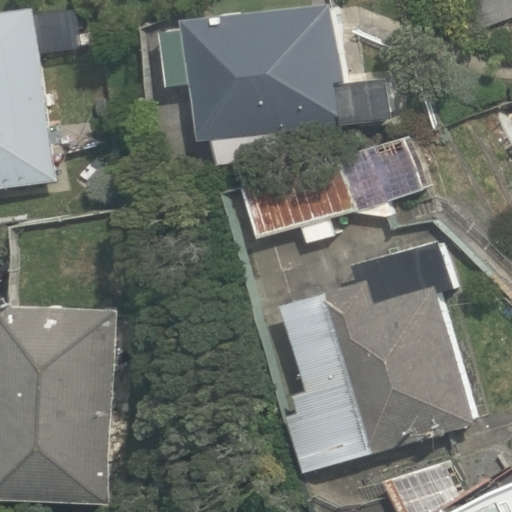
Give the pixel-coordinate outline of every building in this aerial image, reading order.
[(199,80),(206,137),(401,114),(395,71),(353,76),(343,0),(312,0),(191,13),(193,24),(169,26),(175,83),(199,80)] [(0,184),(66,176),(44,1),(0,5),(0,184)] [(242,242),(433,187),(417,131),(227,188),(242,242)] [(295,411),(313,468),(485,417),(447,288),(462,284),(448,237),(363,262),(368,277),(292,300),(318,385),(302,390),(307,407),(295,411)] [(0,493),(114,503),(127,306),(6,297),(0,386),(0,493)] [(405,511),(436,511),(449,504),(474,489),(462,456),(394,477),(405,511)] [(511,511),(511,482),(453,511),(452,511),(449,504),(436,511),(511,511)]
